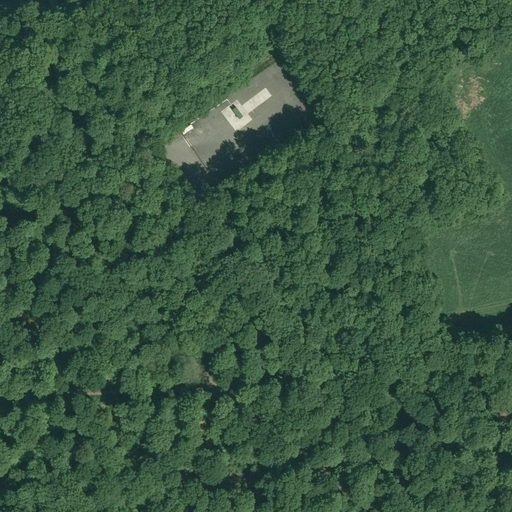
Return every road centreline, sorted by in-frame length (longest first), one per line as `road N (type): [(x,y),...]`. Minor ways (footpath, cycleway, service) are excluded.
road 1 (track): [(155,148),(226,264),(268,364)]
road 2 (track): [(0,391),(189,391)]
